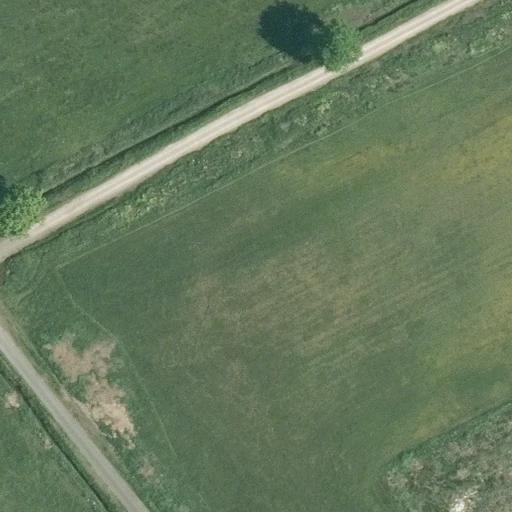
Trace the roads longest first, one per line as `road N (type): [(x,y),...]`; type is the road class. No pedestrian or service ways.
road 1 (track): [(476,0),(0,251)]
road 2 (unclassified): [(0,345),(132,511)]
